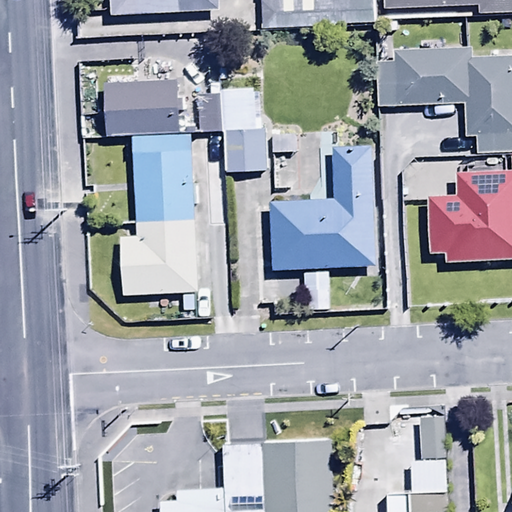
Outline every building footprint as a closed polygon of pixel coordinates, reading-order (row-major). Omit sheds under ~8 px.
[(218,18),(217,0),(113,0),(114,20),(218,18)] [(259,0),(261,33),(374,28),(373,4),(338,6),(337,0),(259,0)] [(511,0),(382,0),(383,13),(478,12),(478,20),(511,19),(511,0)] [(377,113),(465,111),(466,143),(475,143),(476,159),(511,157),(511,63),(474,65),(473,56),(392,58),(393,68),(376,68),(377,113)] [(105,147),(132,145),(181,143),(178,86),(103,90),(105,147)] [(254,137),(254,96),(197,97),(198,137),(224,137),(225,182),(264,181),(263,137),(254,137)] [(199,300),(191,143),(181,143),(132,145),(136,243),(119,244),(122,303),(199,300)] [(377,274),(375,156),(333,156),(334,210),(272,211),(273,276),(302,275),(327,275),(377,274)] [(448,270),(511,267),(511,159),(510,159),(510,180),(457,182),(458,201),(430,202),(432,260),(448,260),(448,270)] [(302,275),(302,297),(307,297),(307,316),(328,316),(327,275),(302,275)] [(438,414),(415,415),(417,458),(440,457),(438,414)] [(331,511),(328,438),(260,441),(263,511),(331,511)] [(263,511),(260,441),(217,443),(219,488),(220,511),(263,511)] [(220,511),(219,488),(157,491),(157,511),(220,511)] [(445,511),(444,493),(407,495),(407,511),(445,511)]
